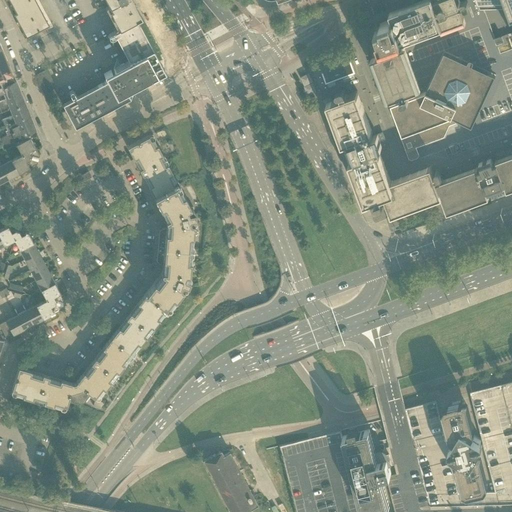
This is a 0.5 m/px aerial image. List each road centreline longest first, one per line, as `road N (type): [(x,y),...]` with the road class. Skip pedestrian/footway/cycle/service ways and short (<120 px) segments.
road 1 (secondary): [(303,298),(221,335),(68,511)]
road 2 (secondary): [(88,511),(188,398),(234,368),(333,330)]
road 3 (residential): [(511,138),(442,164),(404,167),(344,10)]
road 4 (secondary): [(216,80),(303,298)]
road 5 (secondary): [(363,233),(256,61)]
road 6 (unclassified): [(415,511),(367,317)]
road 7 (residential): [(67,160),(0,10)]
road 8 (secondary): [(367,317),(511,264)]
road 9 (residential): [(94,311),(29,192)]
